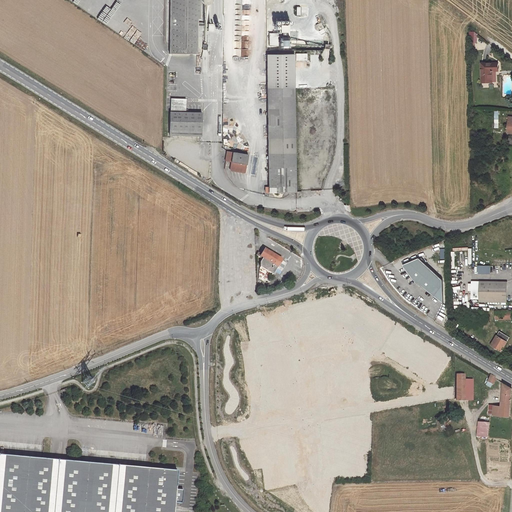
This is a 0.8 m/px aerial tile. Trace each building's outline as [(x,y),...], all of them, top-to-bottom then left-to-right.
[(168,0),(168,52),(196,53),(196,46),(200,46),(201,22),(196,22),(196,17),(200,17),(199,0),(168,0)] [(268,54),(270,119),(270,125),(270,165),(263,165),(263,178),(270,178),(270,188),(267,189),(269,196),(277,194),(276,188),(296,188),(294,54),(268,54)] [(500,63),(481,63),(481,83),(496,82),(496,72),(500,72),(500,63)] [(200,115),(168,114),(168,134),(200,135),(200,115)] [(230,154),(229,160),(252,160),(252,151),(230,151),(230,154)] [(274,275),(283,260),(265,249),(261,257),(264,258),(262,260),(261,262),(261,264),(262,268),(274,275)] [(402,266),(413,280),(442,303),(441,280),(418,258),(402,266)] [(507,281),(471,281),(471,284),(468,284),(468,291),(470,291),(470,299),(478,299),(478,302),(507,302),(507,281)] [(249,318),(253,336),(265,334),(265,339),(285,335),(281,316),(262,320),(262,315),(249,318)] [(509,338),(498,333),(497,336),(496,335),(490,345),(501,352),(507,342),(509,338)] [(298,411),(287,346),(258,351),(270,416),(298,411)] [(464,380),(456,380),(456,385),(456,400),(472,400),(472,380),(464,380)] [(511,388),(503,383),(501,407),(489,405),(489,412),(493,413),(493,415),(509,416),(511,388)] [(354,419),(324,424),(333,478),(364,473),(360,449),(372,447),(372,421),(355,424),(354,419)] [(481,421),(479,421),(478,436),(488,437),(489,422),(488,422),(486,422),(481,421)] [(261,439),(244,442),(254,464),(265,463),(268,485),(295,481),(286,428),(260,432),(261,439)] [(177,471),(0,455),(0,511),(173,511),(174,503),(181,503),(183,490),(175,489),(177,471)]
